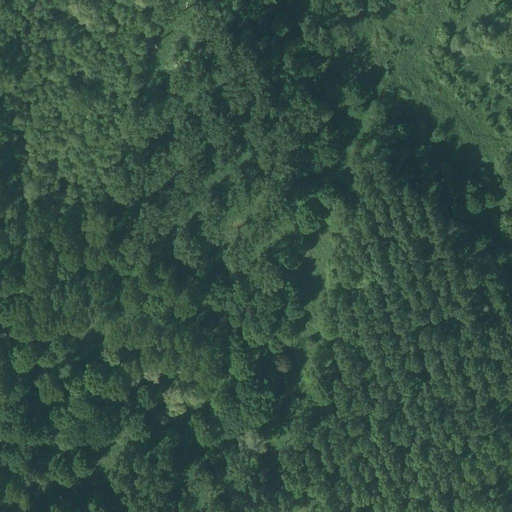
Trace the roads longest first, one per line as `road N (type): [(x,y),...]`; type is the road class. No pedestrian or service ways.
road 1 (track): [(0,424),(278,427),(316,184),(349,86)]
road 2 (track): [(349,86),(459,181),(493,189),(511,182)]
road 3 (track): [(248,0),(349,86)]
